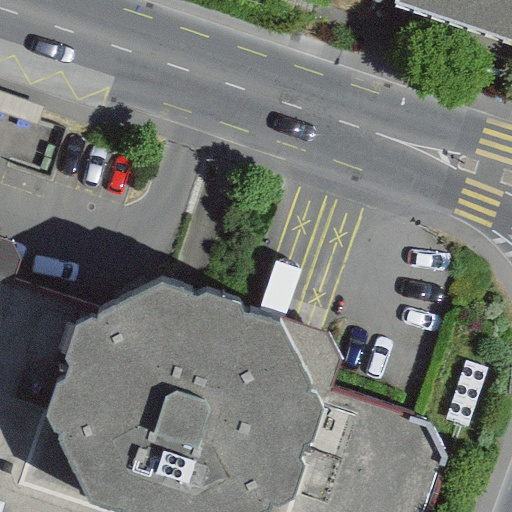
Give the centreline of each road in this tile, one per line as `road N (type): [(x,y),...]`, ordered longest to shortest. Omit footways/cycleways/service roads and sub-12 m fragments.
road 1 (residential): [(316,114),(0,16)]
road 2 (residential): [(316,114),(511,221)]
road 3 (residential): [(511,145),(316,114)]
